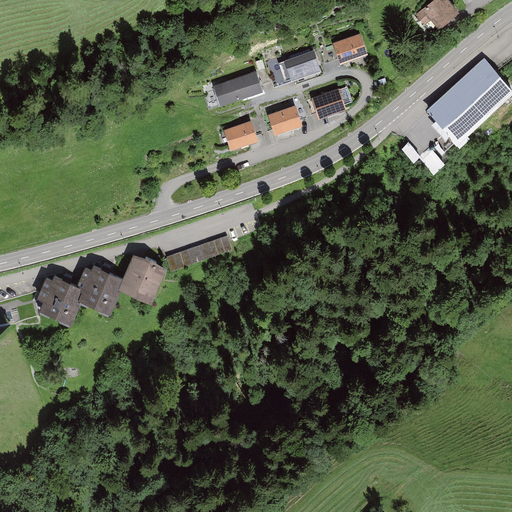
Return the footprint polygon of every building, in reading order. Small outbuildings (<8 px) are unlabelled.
[(448,0),(429,0),(415,13),(423,22),(429,17),(438,27),(457,10),(448,0)] [(359,33),(332,42),(340,64),(366,55),(359,33)] [(313,42),(264,58),(274,84),(322,67),(313,42)] [(511,74),(492,52),(433,103),(464,137),(511,94),(511,74)] [(220,101),(263,86),(256,66),(213,82),(220,101)] [(340,87),(307,99),(311,112),(317,110),(318,114),(346,104),(340,87)] [(300,100),(262,114),(267,128),(273,127),(274,131),(301,121),(300,116),(305,114),(300,100)] [(257,115),(223,126),(230,146),(259,136),(258,132),(262,130),(257,115)] [(409,142),(403,146),(414,159),(420,154),(409,142)] [(434,172),(446,162),(433,146),(420,156),(434,172)] [(226,235),(166,257),(170,269),(230,247),(226,235)] [(133,254),(123,278),(120,284),(149,297),(163,267),(133,254)] [(84,266),(76,286),(74,290),(80,293),(110,306),(120,284),(123,278),(93,265),(91,270),(84,266)] [(74,290),(76,286),(52,275),(49,281),(42,278),(38,288),(44,291),(39,302),(70,316),(80,293),(74,290)]
